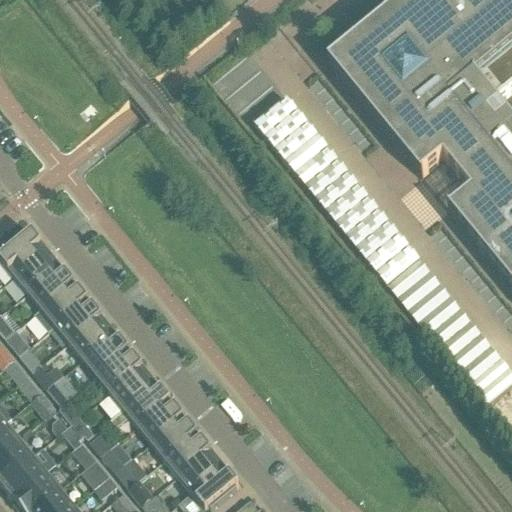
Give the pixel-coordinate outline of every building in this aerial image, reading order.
[(411,0),(328,68),(422,183),(424,182),(423,181),(444,163),(472,197),(451,215),(449,213),(448,214),(511,292),(511,0),(471,0),(459,10),(450,0),(411,0)] [(9,160),(24,153),(18,143),(4,151),(9,160)] [(27,239),(1,260),(3,262),(0,264),(0,265),(14,282),(47,255),(33,238),(29,241),(27,239)] [(47,255),(14,282),(27,299),(61,272),(47,255)] [(61,272),(27,299),(41,316),(35,320),(74,289),(61,272)] [(74,289),(35,320),(49,338),(55,333),(88,306),(74,289)] [(88,306),(55,333),(68,349),(102,322),(88,306)] [(102,322),(68,349),(82,366),(115,339),(102,322)] [(115,339),(82,366),(96,383),(129,356),(115,339)] [(21,342),(10,351),(19,362),(30,353),(21,342)] [(5,373),(14,366),(1,349),(0,350),(0,370),(3,375),(5,373)] [(129,356),(96,383),(109,400),(143,372),(129,356)] [(25,368),(33,378),(41,371),(34,362),(25,368)] [(468,391),(486,412),(511,390),(511,378),(500,365),(468,391)] [(12,382),(21,374),(14,366),(5,373),(12,382)] [(40,372),(33,378),(47,394),(64,380),(57,372),(47,380),(40,372)] [(143,372),(109,400),(123,416),(156,389),(143,372)] [(41,399),(33,389),(23,396),(32,407),(41,399)] [(123,416),(111,426),(117,434),(129,424),(137,433),(170,406),(156,389),(123,416)] [(60,411),(69,404),(62,396),(54,403),(60,411)] [(41,399),(32,407),(40,416),(50,408),(42,398),(41,399)] [(170,406),(137,433),(150,450),(184,423),(170,406)] [(0,409),(0,433),(12,424),(0,409)] [(81,423),(73,414),(64,421),(71,431),(81,423)] [(67,434),(59,423),(53,428),(53,436),(57,442),(62,438),(67,434)] [(81,443),(90,436),(81,423),(71,431),(81,443)] [(184,423),(150,450),(164,466),(197,439),(184,423)] [(12,424),(0,433),(0,461),(20,445),(7,429),(12,424)] [(62,438),(70,447),(76,442),(78,445),(81,443),(71,431),(67,434),(62,438)] [(90,448),(100,461),(113,451),(102,438),(90,448)] [(197,439),(164,466),(178,483),(211,456),(197,439)] [(20,445),(0,461),(0,488),(0,489),(33,462),(20,445)] [(96,466),(82,449),(72,457),(86,474),(96,466)] [(211,456),(178,483),(192,500),(225,473),(211,456)] [(33,462),(0,489),(14,506),(47,479),(33,462)] [(124,471),(116,462),(107,469),(115,478),(124,471)] [(97,487),(106,479),(96,466),(86,474),(97,487)] [(155,468),(142,478),(148,486),(161,475),(155,468)] [(138,488),(124,471),(115,478),(128,495),(138,488)] [(225,473),(192,500),(201,511),(216,511),(237,495),(235,493),(239,490),(225,473)] [(47,479),(14,506),(19,511),(40,511),(61,495),(47,479)] [(110,482),(101,490),(115,506),(123,499),(110,482)] [(138,488),(128,495),(136,505),(148,496),(140,486),(138,488)] [(61,495),(40,511),(74,511),(61,495)] [(115,506),(112,509),(114,511),(134,511),(123,499),(115,506)]
